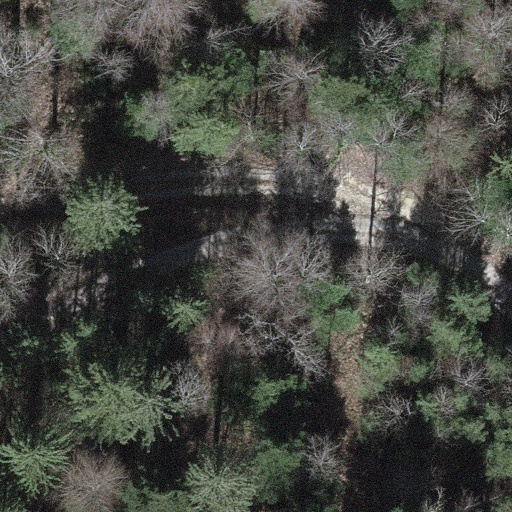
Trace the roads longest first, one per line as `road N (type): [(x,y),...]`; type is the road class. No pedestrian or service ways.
road 1 (track): [(0,341),(136,273),(231,241),(297,232),(420,231),(511,290)]
road 2 (track): [(0,205),(218,173),(287,176),(420,231)]
